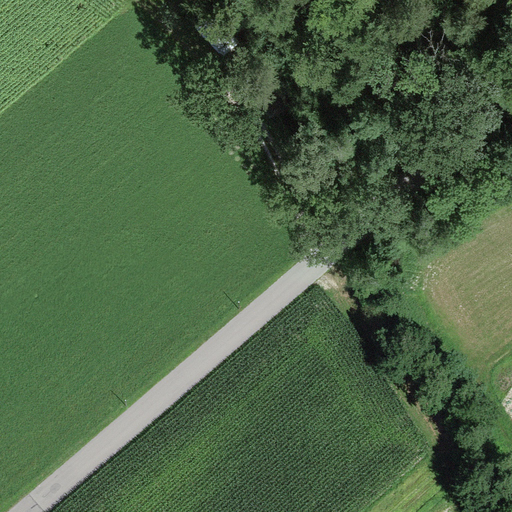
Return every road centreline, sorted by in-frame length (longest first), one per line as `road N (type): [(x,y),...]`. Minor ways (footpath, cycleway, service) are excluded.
road 1 (unclassified): [(21,511),(511,92)]
road 2 (track): [(130,0),(271,153),(317,259)]
road 3 (track): [(466,511),(416,410),(317,259)]
